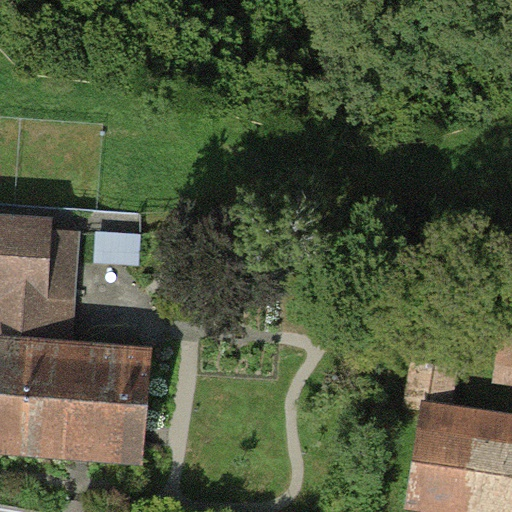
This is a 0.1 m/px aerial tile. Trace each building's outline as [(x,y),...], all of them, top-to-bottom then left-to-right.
[(45,230),(0,228),(0,288),(42,291),(45,230)] [(511,280),(507,280),(493,383),(511,385),(511,280)] [(0,444),(143,456),(151,360),(0,348),(0,444)] [(409,511),(469,511),(483,421),(424,412),(409,511)] [(469,511),(511,511),(511,425),(483,421),(469,511)]
